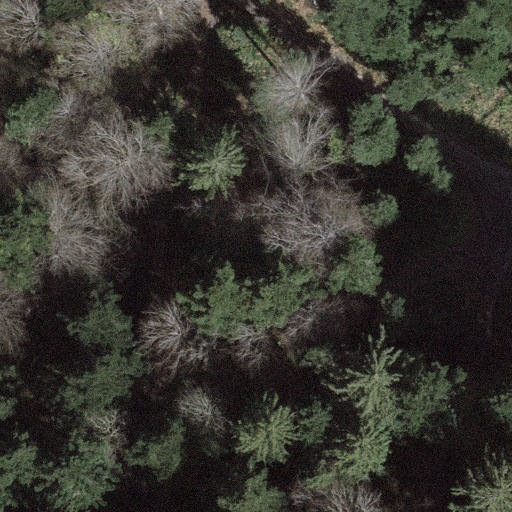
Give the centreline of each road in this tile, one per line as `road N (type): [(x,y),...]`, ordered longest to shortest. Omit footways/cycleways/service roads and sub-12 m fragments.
road 1 (track): [(134,511),(195,120),(198,0)]
road 2 (track): [(174,511),(435,232),(476,174)]
road 3 (track): [(426,511),(479,316),(476,174)]
road 4 (track): [(476,174),(237,0)]
